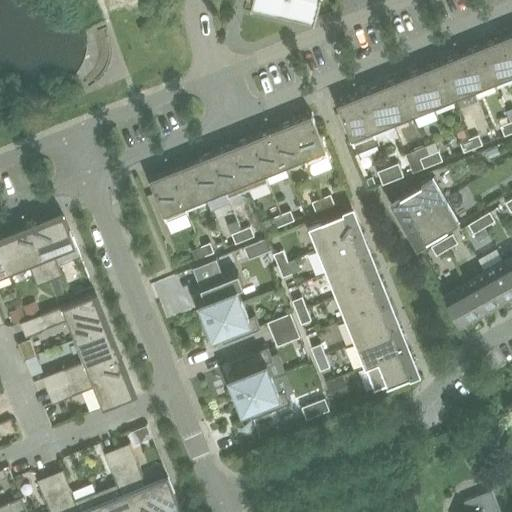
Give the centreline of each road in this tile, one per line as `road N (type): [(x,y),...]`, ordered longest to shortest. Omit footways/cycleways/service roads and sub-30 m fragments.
road 1 (residential): [(218,501),(389,431),(511,327)]
road 2 (residential): [(232,116),(511,4)]
road 3 (residential): [(174,393),(86,174)]
road 4 (residential): [(406,0),(216,76)]
road 5 (residential): [(86,174),(232,116)]
road 6 (residential): [(216,76),(70,134)]
road 7 (residential): [(174,393),(42,445)]
